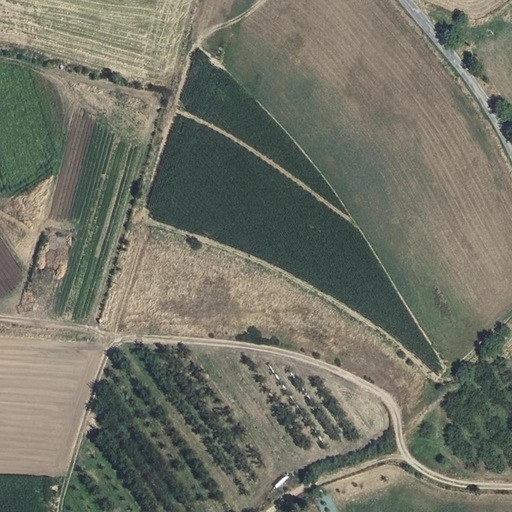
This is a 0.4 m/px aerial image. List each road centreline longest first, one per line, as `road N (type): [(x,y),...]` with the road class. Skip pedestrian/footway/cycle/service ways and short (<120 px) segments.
road 1 (track): [(0,329),(236,344),(329,366),(383,395),(404,456)]
road 2 (unclassified): [(402,0),(465,70),(511,156)]
road 3 (track): [(274,511),(296,493),(404,456)]
